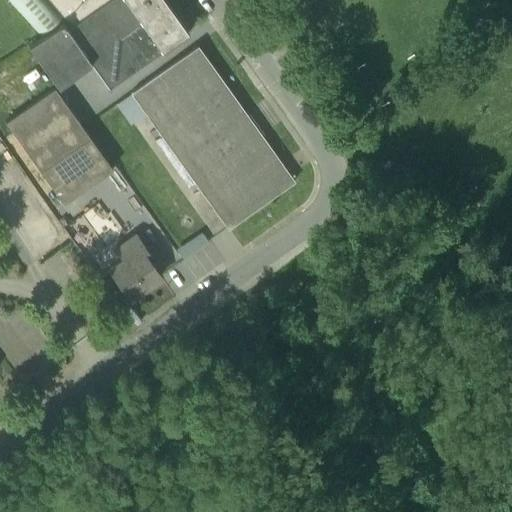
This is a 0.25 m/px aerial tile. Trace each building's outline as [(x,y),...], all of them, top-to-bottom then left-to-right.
[(6,0),(39,36),(62,16),(47,0),(6,0)] [(189,31),(166,0),(107,0),(73,26),(67,19),(43,35),(29,44),(59,86),(65,82),(92,62),(101,74),(110,87),(189,31)] [(73,26),(107,0),(50,0),(67,19),(73,26)] [(145,111),(228,228),(295,180),(198,44),(131,92),(145,111)] [(112,167),(55,86),(6,121),(63,202),(112,167)] [(131,92),(117,102),(131,121),(145,111),(131,92)] [(179,243),(183,253),(210,241),(206,231),(179,243)] [(110,267),(131,297),(161,276),(146,254),(149,252),(135,233),(116,247),(123,257),(110,267)]
